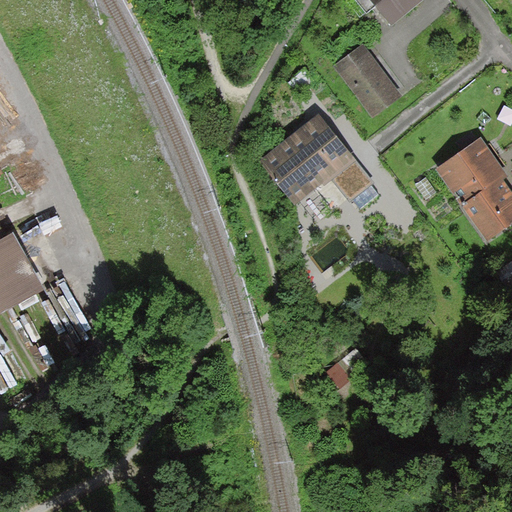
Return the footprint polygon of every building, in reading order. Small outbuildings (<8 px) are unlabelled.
[(410,0),(373,0),(388,18),(410,0)] [(394,98),(359,50),(336,67),(370,115),(394,98)] [(343,159),(313,122),(263,162),(293,200),(343,159)] [(499,175),(475,143),(437,171),(486,238),(511,218),(511,206),(492,180),(499,175)] [(0,241),(9,237),(7,233),(0,220),(0,241)] [(9,237),(0,241),(0,309),(2,314),(48,289),(16,229),(7,233),(9,237)] [(511,264),(501,272),(511,288),(511,264)]
